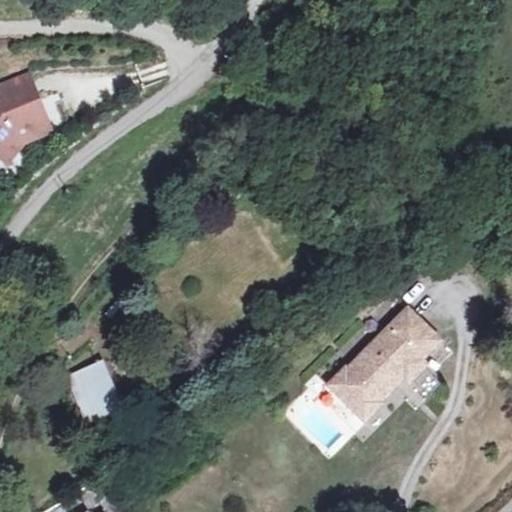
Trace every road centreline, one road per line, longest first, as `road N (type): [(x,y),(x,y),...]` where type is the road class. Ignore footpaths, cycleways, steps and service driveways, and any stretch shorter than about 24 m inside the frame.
road 1 (unclassified): [(0,253),(22,218),(88,151),(196,80)]
road 2 (unclassified): [(0,29),(147,28),(169,40),(196,80)]
